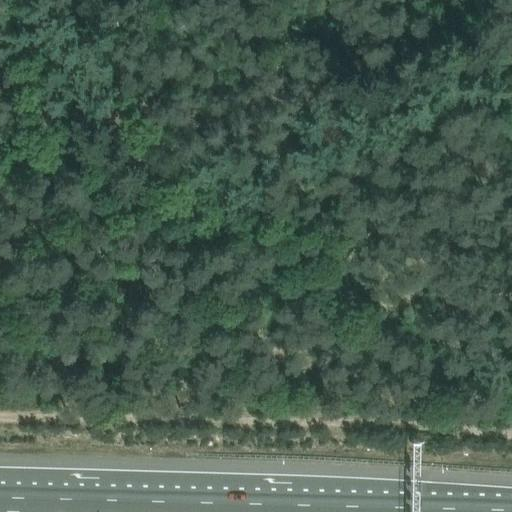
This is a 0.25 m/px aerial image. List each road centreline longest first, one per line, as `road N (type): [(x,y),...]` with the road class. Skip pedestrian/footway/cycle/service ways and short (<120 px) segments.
road 1 (track): [(0,401),(45,404),(115,388),(134,374),(167,304),(181,301),(271,367),(295,373),(390,357),(511,377)]
road 2 (motorway): [(357,511),(0,502)]
